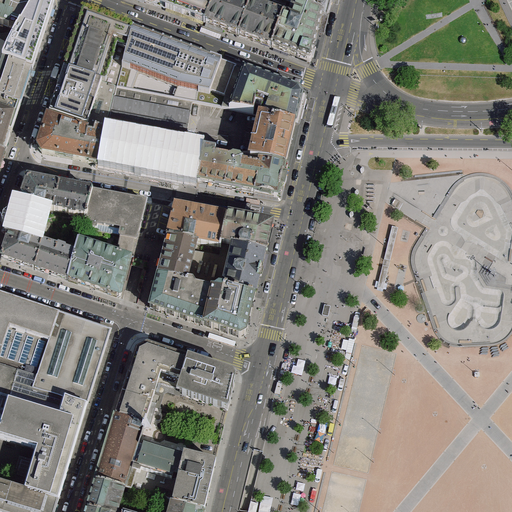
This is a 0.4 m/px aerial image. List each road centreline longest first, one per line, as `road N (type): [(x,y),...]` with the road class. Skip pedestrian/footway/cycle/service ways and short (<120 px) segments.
road 1 (residential): [(301,216),(19,160)]
road 2 (residential): [(91,0),(333,87)]
road 3 (residential): [(70,511),(129,320)]
road 4 (tertiary): [(511,144),(344,140),(319,147)]
road 5 (residential): [(19,160),(74,0)]
road 6 (secondary): [(301,216),(264,365)]
road 7 (secondary): [(264,365),(227,511)]
road 8 (residential): [(129,320),(264,365)]
road 9 (residential): [(0,277),(129,320)]
